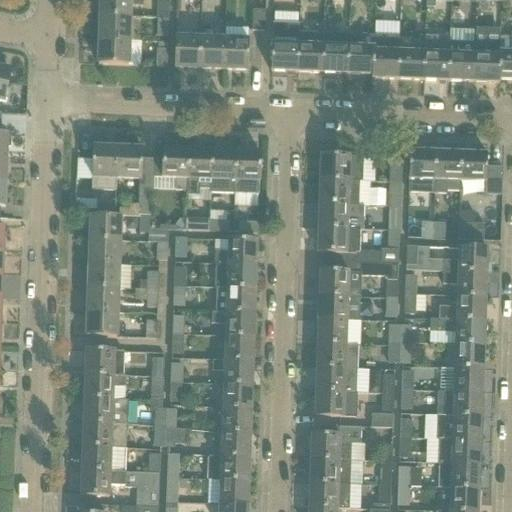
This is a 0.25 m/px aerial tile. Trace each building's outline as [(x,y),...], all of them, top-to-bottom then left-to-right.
[(142,0),(99,0),(99,19),(130,20),(130,8),(142,8),(142,0)] [(159,3),(158,21),(168,22),(169,4),(159,3)] [(253,12),(252,33),(265,34),(266,13),(253,12)] [(378,12),(377,35),(403,35),(403,21),(391,21),(391,12),(378,12)] [(128,44),(130,20),(99,19),(98,43),(128,44)] [(167,39),(168,22),(158,21),(157,39),(167,39)] [(296,47),(297,34),(297,29),(272,28),(270,75),(297,76),(298,47),(296,47)] [(322,76),(324,35),(297,34),(296,47),(298,47),(297,76),(322,76)] [(347,77),(349,36),(324,35),(322,76),(347,77)] [(372,82),(374,46),(374,37),(349,36),(347,77),(370,78),(370,82),(372,82)] [(398,83),(399,55),(400,37),(374,37),(374,46),(372,82),(398,83)] [(448,84),(450,44),(450,39),(436,39),(436,54),(424,54),(423,84),(448,84)] [(511,83),(511,39),(500,39),(499,46),(500,46),(499,83),(511,83)] [(198,72),(199,41),(175,40),(174,71),(198,72)] [(222,73),(223,42),(199,41),(198,72),(222,73)] [(246,74),(248,43),(223,42),(222,73),(246,74)] [(127,69),(128,44),(98,43),(97,67),(127,69)] [(473,85),(475,45),(450,44),(448,84),(473,85)] [(500,46),(499,46),(475,45),(473,85),(499,86),(499,83),(500,46)] [(166,69),(167,51),(156,51),(156,69),(166,69)] [(424,54),(423,54),(423,56),(399,55),(398,83),(423,84),(424,54)] [(11,72),(0,69),(0,102),(5,103),(11,72)] [(0,160),(7,161),(7,149),(11,149),(11,139),(8,138),(8,136),(0,135),(0,160)] [(116,180),(118,150),(93,149),(91,192),(115,193),(116,180)] [(118,150),(116,180),(139,181),(138,199),(138,217),(140,217),(150,217),(151,200),(153,200),(154,180),(155,161),(142,161),(142,151),(118,150)] [(186,193),(187,153),(163,152),(162,162),(155,161),(154,180),(177,181),(176,193),(186,193)] [(434,195),(435,153),(409,152),(408,194),(434,195)] [(211,182),(212,154),(187,153),(186,193),(187,193),(187,197),(199,198),(199,191),(211,191),(211,182)] [(460,183),(461,154),(435,153),(434,195),(446,195),(446,192),(459,193),(459,183),(460,183)] [(234,183),(235,154),(212,154),(211,182),(211,191),(211,195),(233,196),(234,183)] [(258,197),(260,155),(235,154),(234,183),(233,196),(258,197)] [(461,154),(460,183),(484,184),(484,196),(501,197),(502,169),(486,169),(486,155),(461,154)] [(320,158),(319,182),(359,183),(363,184),(364,160),(320,158)] [(391,162),(390,179),(401,179),(401,162),(391,162)] [(359,208),(359,183),(319,182),(318,206),(359,208)] [(390,191),(390,200),(400,200),(400,192),(390,191)] [(116,203),(99,202),(98,213),(115,214),(116,203)] [(318,206),(317,231),(359,232),(362,232),(363,208),(359,208),(318,206)] [(399,228),(399,209),(389,209),(388,228),(399,228)] [(140,217),(140,235),(149,235),(149,245),(157,245),(167,246),(167,233),(160,232),(150,232),(150,217),(140,217)] [(119,243),(120,219),(90,218),(89,242),(119,243)] [(185,233),(185,223),(179,222),(176,228),(160,227),(160,232),(167,233),(185,233)] [(209,234),(209,223),(191,223),(190,233),(209,234)] [(227,224),(209,223),(209,234),(227,235),(227,224)] [(238,235),(257,235),(257,225),(239,225),(238,235)] [(431,234),(431,227),(422,227),(421,242),(433,242),(434,234),(431,234)] [(431,227),(431,234),(434,234),(433,242),(443,242),(443,241),(443,229),(443,227),(431,227)] [(484,230),(458,230),(457,242),(483,243),(484,230)] [(358,254),(359,232),(317,231),(316,254),(345,255),(358,256),(358,254)] [(398,253),(399,234),(388,234),(388,252),(398,253)] [(186,240),(176,240),(175,259),(185,260),(186,240)] [(118,267),(119,243),(89,242),(88,266),(118,267)] [(228,243),(228,255),(221,255),(221,253),(215,253),(215,267),(220,267),(256,269),(256,244),(228,243)] [(167,246),(157,245),(156,263),(166,263),(167,246)] [(417,249),(406,249),(406,268),(416,268),(417,249)] [(458,251),(458,263),(443,262),(443,273),(486,275),(487,252),(458,251)] [(345,255),(345,265),(361,265),(382,266),(383,254),(358,254),(358,256),(345,255)] [(397,284),(397,266),(382,266),(361,265),(361,277),(383,278),(386,282),(386,300),(396,300),(397,284)] [(117,291),(118,267),(88,266),(87,290),(117,291)] [(255,292),(256,269),(220,267),(215,267),(214,290),(216,290),(226,291),(255,292)] [(174,271),(174,289),(184,289),(185,271),(174,271)] [(319,273),(318,298),(355,299),(360,299),(361,288),(348,288),(348,274),(319,273)] [(485,298),(486,275),(443,273),(442,286),(457,287),(456,298),(485,298)] [(148,274),(148,291),(157,292),(158,275),(148,274)] [(405,279),(405,296),(415,296),(415,279),(405,279)] [(183,308),(184,289),(174,289),(173,308),(183,308)] [(116,316),(117,291),(87,290),(86,314),(116,316)] [(254,316),(255,292),(226,291),(216,290),(215,314),(254,316)] [(157,310),(157,292),(148,291),(147,310),(157,310)] [(414,316),(415,296),(405,296),(404,316),(414,316)] [(360,299),(355,299),(318,298),(317,322),(346,323),(359,324),(360,299)] [(484,323),(485,298),(456,298),(456,309),(439,309),(439,321),(484,323)] [(395,319),(396,300),(386,300),(385,309),(385,319),(395,319)] [(115,340),(116,316),(86,314),(85,339),(115,340)] [(253,339),(254,316),(215,314),(212,314),(212,327),(225,328),(225,339),(253,339)] [(172,318),(172,337),(182,337),(183,319),(172,318)] [(483,347),(484,323),(439,321),(439,322),(430,321),(430,334),(455,334),(455,346),(459,346),(483,347)] [(345,347),(346,323),(317,322),(316,346),(345,347)] [(155,341),(155,325),(146,324),(145,341),(155,341)] [(398,346),(399,328),(389,328),(388,346),(398,346)] [(410,329),(399,328),(398,346),(409,346),(409,345),(410,338),(410,329)] [(181,356),(182,337),(172,337),(171,355),(181,356)] [(252,363),(253,339),(225,339),(224,362),(252,363)] [(316,346),(315,370),(356,371),(357,348),(345,347),(316,346)] [(398,365),(398,346),(388,346),(388,365),(398,365)] [(408,366),(409,346),(398,346),(398,365),(408,366)] [(482,371),(483,347),(459,346),(455,346),(454,370),(482,371)] [(123,354),(85,353),(84,377),(123,379),(123,354)] [(152,361),(152,379),(162,380),(163,361),(152,361)] [(252,388),(252,363),(224,362),(224,363),(213,363),(213,374),(224,375),(223,387),(252,388)] [(181,367),(170,366),(170,385),(180,385),(181,367)] [(355,395),(356,371),(315,370),(314,394),(343,395),(355,395)] [(481,395),(482,371),(454,370),(453,394),(481,395)] [(402,375),(401,392),(411,392),(412,375),(402,375)] [(125,379),(123,379),(84,377),(83,401),(112,402),(112,389),(125,389),(125,379)] [(383,378),(382,396),(393,397),(393,378),(383,378)] [(161,399),(162,380),(152,379),(151,398),(161,399)] [(180,404),(180,385),(170,385),(169,403),(180,404)] [(251,412),(252,388),(223,387),(222,411),(251,412)] [(411,412),(411,392),(401,392),(400,412),(411,412)] [(355,420),(355,395),(343,395),(314,394),(313,419),(355,420)] [(480,419),(481,395),(453,394),(453,395),(437,395),(436,417),(480,419)] [(392,415),(393,397),(382,396),(382,415),(392,415)] [(127,403),(112,402),(83,401),(82,424),(111,425),(126,427),(127,403)] [(149,404),(149,411),(155,411),(154,430),(164,430),(165,412),(161,412),(161,405),(149,404)] [(250,436),(251,412),(222,411),(222,435),(250,436)] [(175,412),(165,412),(164,430),(175,431),(175,412)] [(371,429),(391,430),(392,418),(372,416),(371,429)] [(479,443),(480,419),(436,417),(435,441),(438,441),(438,442),(479,443)] [(400,422),(399,440),(410,441),(410,423),(400,422)] [(126,449),(126,427),(111,425),(82,424),(82,449),(124,450),(124,449),(126,449)] [(164,449),(164,430),(154,430),(153,449),(164,449)] [(164,430),(164,449),(174,449),(175,431),(164,430)] [(360,430),(353,430),(337,430),(337,439),(309,438),(309,461),(350,463),(351,445),(360,445),(360,430)] [(249,460),(250,436),(222,435),(221,459),(249,460)] [(409,460),(410,441),(399,440),(398,459),(409,460)] [(479,467),(479,443),(438,442),(438,466),(440,466),(440,465),(479,467)] [(380,446),(380,464),(390,464),(390,447),(380,446)] [(124,474),(124,450),(82,449),(81,473),(124,474)] [(149,457),(148,475),(158,476),(159,457),(149,457)] [(248,483),(249,460),(221,459),(208,458),(207,483),(219,483),(248,483)] [(350,487),(350,463),(309,461),(308,485),(350,487)] [(177,463),(167,462),(166,481),(177,482),(177,463)] [(379,488),(389,488),(390,464),(380,464),(379,488)] [(478,491),(479,467),(440,465),(440,466),(439,490),(449,491),(449,490),(478,491)] [(408,489),(408,471),(398,471),(397,488),(408,489)] [(157,510),(158,476),(148,475),(124,475),(124,474),(81,473),(80,497),(108,498),(109,487),(125,488),(125,490),(136,490),(136,509),(157,510)] [(176,499),(177,482),(166,481),(166,499),(176,499)] [(248,508),(248,483),(219,483),(220,483),(219,507),(248,508)] [(349,511),(350,487),(308,485),(307,509),(338,510),(338,511),(349,511)] [(388,507),(389,488),(379,488),(378,507),(388,507)] [(407,508),(408,489),(397,488),(397,507),(407,508)] [(476,511),(478,491),(449,490),(449,491),(448,511),(476,511)]
